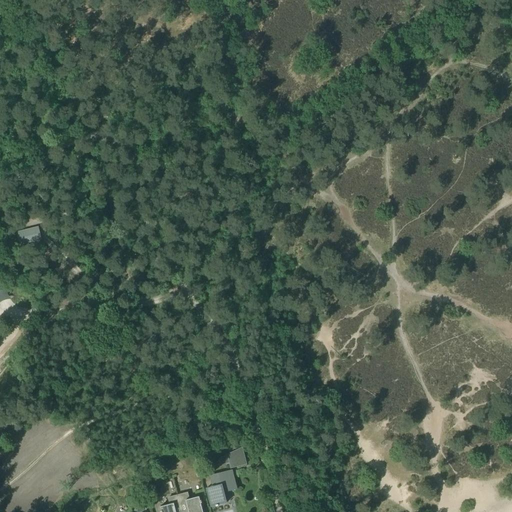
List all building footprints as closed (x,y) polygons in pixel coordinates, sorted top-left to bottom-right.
[(237,467),(245,465),(241,449),(219,459),(221,465),(235,461),(237,467)] [(211,508),(225,504),(223,494),(236,490),(231,471),(209,477),(212,488),(206,489),(211,508)] [(189,500),(187,493),(178,496),(181,511),(202,511),(199,498),(189,500)] [(161,511),(181,511),(178,496),(168,498),(170,505),(160,507),(161,511)] [(137,511),(145,511),(142,501),(134,504),(137,511)]
